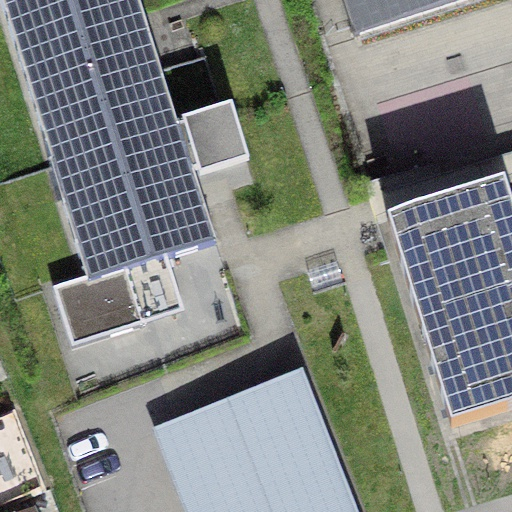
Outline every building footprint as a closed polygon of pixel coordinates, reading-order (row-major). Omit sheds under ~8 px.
[(129,273),(216,246),(196,182),(214,176),(250,165),(232,108),(177,126),(137,0),(0,0),(0,5),(87,280),(53,291),(71,348),(145,325),(129,273)] [(471,0),(340,0),(354,40),(471,0)] [(511,209),(505,187),(386,223),(450,432),(511,413),(511,209)] [(179,325),(175,297),(145,302),(150,330),(179,325)] [(356,511),(303,374),(151,433),(181,511),(356,511)]
